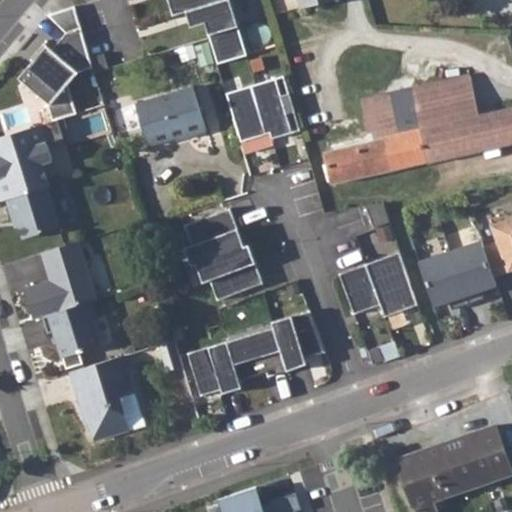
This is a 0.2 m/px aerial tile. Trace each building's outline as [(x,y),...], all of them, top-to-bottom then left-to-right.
[(231,0),(169,0),(175,17),(187,13),(192,29),(207,24),(219,65),(248,57),(231,0)] [(302,0),(305,8),(333,0),(302,0)] [(47,101),(53,120),(58,118),(77,113),(68,84),(79,72),(94,67),(76,9),(50,17),(66,32),(52,49),(44,42),(31,59),(33,60),(19,77),(47,101)] [(472,75),(416,88),(432,160),(511,142),(511,107),(481,114),(472,75)] [(276,80),(228,94),(243,142),(271,133),(273,139),(293,133),(276,80)] [(193,87),(137,104),(150,146),(187,134),(188,137),(207,131),(197,99),(193,87)] [(416,88),(383,95),(388,124),(385,124),(396,169),(432,160),(416,88)] [(372,141),(355,145),(363,176),(396,169),(385,124),(388,124),(383,95),(363,99),(372,141)] [(42,124),(48,143),(64,137),(58,118),(53,120),(42,124)] [(0,173),(0,191),(3,200),(7,198),(48,186),(50,185),(45,167),(48,161),(53,159),(48,143),(42,124),(0,136),(0,158),(4,172),(0,173)] [(355,145),(325,152),(332,183),(363,176),(355,145)] [(249,162),(244,163),(253,192),(257,190),(256,187),(249,162)] [(244,163),(215,170),(223,201),(253,192),(244,163)] [(61,226),(48,186),(7,198),(13,215),(16,214),(24,238),(61,226)] [(233,207),(188,224),(195,244),(188,246),(194,265),(200,263),(206,281),(213,279),(220,298),(266,282),(251,243),(247,245),(233,207)] [(511,216),(492,223),(497,239),(483,244),(493,275),(511,268),(511,216)] [(481,238),(450,249),(468,302),(484,297),(481,289),(496,284),(493,275),(483,244),(481,238)] [(24,287),(34,318),(44,315),(91,300),(97,299),(79,240),(42,252),(47,268),(50,267),(53,278),(24,287)] [(450,249),(418,259),(434,305),(449,300),(451,308),(468,302),(450,249)] [(386,316),(418,305),(400,252),(341,273),(356,314),(382,305),(386,316)] [(97,317),(91,300),(44,315),(49,332),(54,330),(63,357),(80,351),(101,345),(93,319),(97,317)] [(225,391),(244,386),(242,378),(269,370),(270,375),(290,369),(288,366),(308,360),(307,357),(327,351),(312,309),(235,334),(236,337),(190,351),(203,394),(224,387),(225,391)] [(176,338),(160,343),(168,370),(184,365),(176,338)] [(80,351),(63,357),(68,372),(71,371),(84,367),(80,351)] [(135,392),(124,354),(84,367),(71,371),(85,415),(87,414),(95,440),(130,429),(120,396),(135,392)] [(120,396),(130,429),(145,424),(135,392),(120,396)] [(494,426),(396,460),(413,511),(435,511),(432,501),(511,474),(494,426)] [(219,499),(223,511),(291,511),(301,509),(296,492),(270,501),(271,503),(262,507),(255,486),(219,499)]
